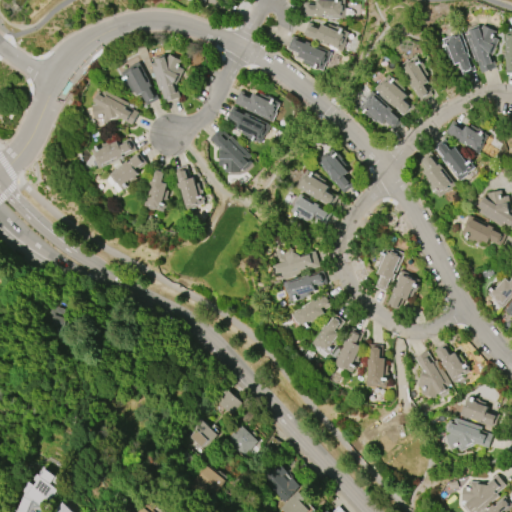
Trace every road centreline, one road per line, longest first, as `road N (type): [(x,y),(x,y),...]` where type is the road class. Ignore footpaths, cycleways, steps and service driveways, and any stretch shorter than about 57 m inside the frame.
road 1 (residential): [(0,173),(26,145),(54,82),(87,47),(155,23),(198,31),(286,76),(393,171),(441,247),(462,311),(511,366)]
road 2 (secondary): [(372,511),(199,331),(142,300)]
road 3 (residential): [(393,171),(349,229),(343,259),(351,292),(388,326),(425,334),(462,311)]
road 4 (secondary): [(142,300),(48,235),(0,188)]
road 5 (residential): [(167,135),(201,118),(245,50),(263,0)]
road 6 (secondary): [(0,212),(78,274),(142,300)]
road 7 (residential): [(511,100),(482,100),(449,116),(393,171)]
